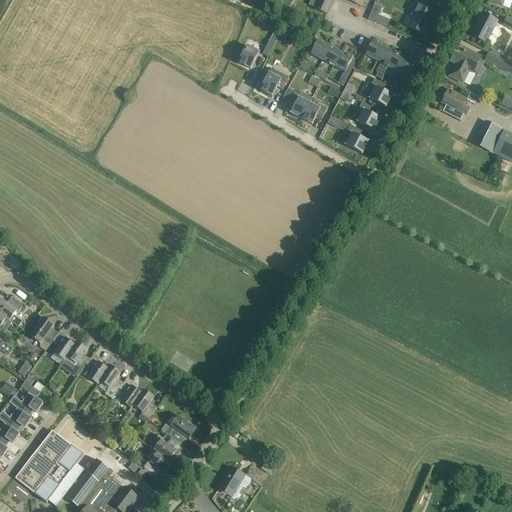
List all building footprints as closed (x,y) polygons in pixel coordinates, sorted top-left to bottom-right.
[(317,0),(314,9),(327,14),(333,0),(317,0)] [(436,0),(417,0),(409,17),(408,16),(403,24),(424,35),(431,22),(433,23),(437,15),(431,11),(436,0)] [(376,3),(369,18),(369,19),(376,22),(383,6),(376,3)] [(482,13),(471,36),(485,43),(497,21),(482,13)] [(503,25),(511,29),(511,19),(507,17),(503,25)] [(278,40),(283,42),(286,35),(281,33),(278,40)] [(323,61),(330,46),(318,40),(315,46),(312,53),(311,55),(323,61)] [(377,61),(385,47),(373,41),(367,52),(366,55),(377,61)] [(269,42),(263,54),(268,57),(275,45),(269,42)] [(238,63),(250,70),(259,53),(247,46),(238,63)] [(334,66),(341,52),(330,46),(323,61),(334,66)] [(456,64),(449,76),(463,83),(469,71),(478,75),(485,61),(481,59),(481,57),(459,46),(451,61),(456,64)] [(388,67),(396,53),(385,47),(377,61),(388,67)] [(351,61),(353,58),(341,52),(334,66),(345,72),(351,61)] [(499,57),(491,53),(489,52),(485,61),(496,66),(505,70),(509,63),(499,57)] [(400,73),(407,58),(396,53),(388,67),(400,73)] [(411,79),(419,64),(407,58),(400,73),(411,79)] [(345,72),(350,75),(355,64),(351,61),(345,72)] [(323,73),(318,70),(315,76),(320,78),(323,73)] [(384,74),(378,71),(376,77),(382,80),(384,74)] [(260,91),(272,97),(277,88),(282,91),(289,78),(283,76),(281,80),(269,74),(260,91)] [(314,76),(311,83),(318,86),(321,80),(314,76)] [(394,81),(389,78),(386,84),(391,86),(394,81)] [(369,99),(386,108),(393,96),(384,91),(387,86),(374,79),(372,85),(376,87),(369,99)] [(348,84),(348,83),(344,90),(343,93),(351,96),(355,87),(348,84)] [(342,92),(331,87),(328,93),(338,99),(342,92)] [(448,90),(442,103),(464,114),(467,107),(463,105),(466,99),(448,90)] [(511,99),(505,96),(501,104),(510,110),(511,106),(511,99)] [(292,114),(305,119),(313,105),(299,99),(292,114)] [(357,122),(374,131),(381,119),(372,114),(375,109),(362,102),(359,108),(364,110),(357,122)] [(305,119),(319,125),(326,110),(313,105),(305,119)] [(328,124),(332,126),(336,119),(331,117),(328,124)] [(473,143),(491,152),(508,162),(511,154),(511,135),(485,121),(473,143)] [(345,145),(362,154),(369,141),(360,137),(362,132),(350,125),(347,131),(352,133),(345,145)] [(18,312),(24,305),(12,297),(8,302),(9,303),(8,305),(2,300),(0,303),(0,313),(6,318),(6,319),(9,321),(10,320),(13,323),(19,327),(23,321),(14,315),(16,311),(18,312)] [(52,343),(58,334),(53,330),(52,332),(50,330),(54,325),(44,318),(30,336),(40,343),(40,348),(46,352),(52,343)] [(75,346),(75,345),(67,340),(69,337),(61,330),(58,334),(52,343),(59,348),(54,354),(64,361),(65,361),(67,358),(66,358),(75,346)] [(77,342),(75,345),(75,346),(66,358),(67,358),(65,361),(64,361),(60,367),(74,378),(75,376),(78,378),(82,371),(85,367),(90,360),(85,356),(84,357),(83,356),(87,350),(77,342)] [(109,370),(108,369),(100,364),(102,361),(94,354),(90,360),(85,367),(92,372),(88,378),(98,385),(100,382),(109,370)] [(118,391),(124,384),(118,380),(118,381),(116,380),(121,374),(110,366),(108,369),(109,370),(100,382),(109,388),(105,394),(112,399),(115,394),(115,395),(118,391)] [(25,377),(28,373),(22,369),(19,373),(25,377)] [(35,380),(30,376),(26,381),(31,385),(35,380)] [(142,394),(141,393),(133,388),(136,385),(127,378),(124,384),(118,391),(125,395),(121,402),(131,409),(134,406),(133,405),(142,394)] [(19,391),(7,382),(2,390),(13,398),(19,391)] [(33,388),(29,393),(36,398),(39,393),(33,388)] [(157,408),(151,404),(154,400),(153,399),(154,398),(144,390),(141,393),(142,394),(133,405),(134,406),(143,412),(141,414),(149,419),(157,408)] [(22,403),(14,397),(10,403),(29,418),(34,412),(36,414),(44,404),(29,393),(22,403)] [(56,395),(51,401),(55,404),(60,397),(56,395)] [(29,418),(10,403),(17,409),(10,418),(3,412),(0,415),(0,419),(17,433),(22,427),(25,429),(32,420),(29,418)] [(85,418),(78,412),(74,418),(81,423),(85,418)] [(172,438),(181,444),(185,439),(183,438),(185,436),(190,439),(197,429),(179,416),(172,426),(167,423),(162,430),(169,435),(169,436),(172,438)] [(17,433),(0,419),(0,420),(5,424),(0,431),(0,443),(6,448),(10,442),(13,444),(20,435),(17,433)] [(84,456),(53,431),(15,479),(47,504),(49,501),(56,507),(74,484),(77,486),(87,473),(77,465),(84,456)] [(167,445),(162,441),(163,439),(158,436),(157,436),(156,436),(149,444),(149,445),(149,446),(154,450),(154,451),(157,453),(158,452),(169,461),(175,453),(178,455),(184,447),(181,444),(172,438),(167,445)] [(126,448),(128,441),(121,440),(119,447),(126,448)] [(6,448),(0,443),(0,458),(1,459),(9,450),(6,448)] [(173,463),(169,461),(158,452),(157,453),(154,451),(154,450),(149,446),(150,447),(144,458),(149,461),(144,468),(156,477),(160,472),(159,471),(160,469),(165,473),(173,463)] [(129,448),(125,453),(130,457),(134,451),(129,448)] [(268,459),(261,470),(269,475),(276,465),(268,459)] [(77,486),(67,499),(83,511),(82,511),(116,511),(118,510),(120,511),(127,511),(139,498),(125,487),(124,489),(110,478),(114,473),(97,460),(87,473),(77,486)] [(142,470),(143,468),(134,461),(128,468),(137,475),(142,470)] [(231,467),(218,489),(232,498),(245,476),(231,467)] [(141,478),(146,473),(142,470),(137,475),(141,478)]
